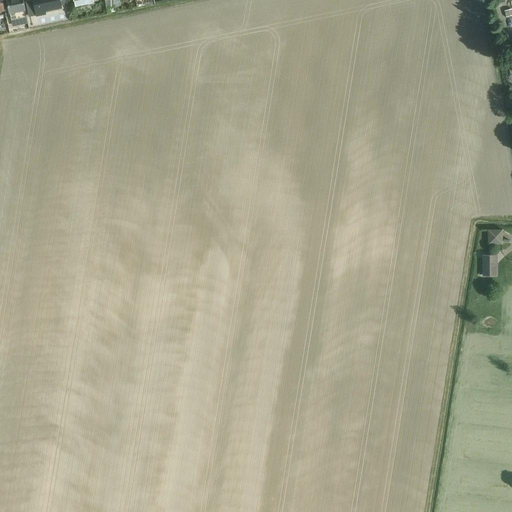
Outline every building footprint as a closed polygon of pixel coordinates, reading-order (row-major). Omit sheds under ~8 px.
[(7,0),(10,13),(11,20),(27,16),(25,9),(23,0),(7,0)] [(28,2),(26,2),(29,16),(62,9),(60,0),(34,0),(33,1),(28,2)] [(105,0),(106,8),(114,7),(113,0),(105,0)] [(487,244),(503,244),(503,228),(487,229),(487,244)] [(498,276),(498,254),(482,254),(483,276),(498,276)]
